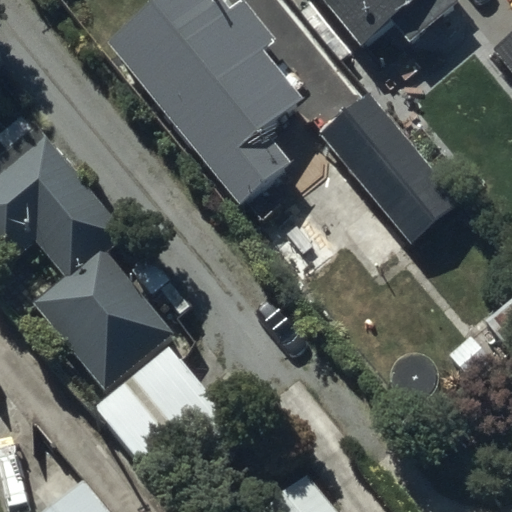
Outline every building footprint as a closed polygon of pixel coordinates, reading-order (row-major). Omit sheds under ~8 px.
[(202,0),(180,0),(110,59),(240,222),(289,183),(262,149),(302,118),(260,66),(272,57),(240,16),(225,28),(202,0)] [(462,11),(452,0),(306,0),(360,66),(393,39),(406,56),(462,11)] [(511,44),(493,60),(511,82),(511,44)] [(369,105),(320,147),(409,257),(460,216),(369,105)] [(36,141),(0,171),(0,273),(5,279),(37,253),(66,288),(31,317),(107,409),(94,420),(159,499),(235,437),(172,360),(178,355),(105,266),(125,250),(36,141)] [(289,209),(256,235),(297,288),(330,262),(289,209)] [(96,511),(63,472),(34,498),(45,511),(96,511)] [(319,511),(303,492),(278,511),(319,511)]
